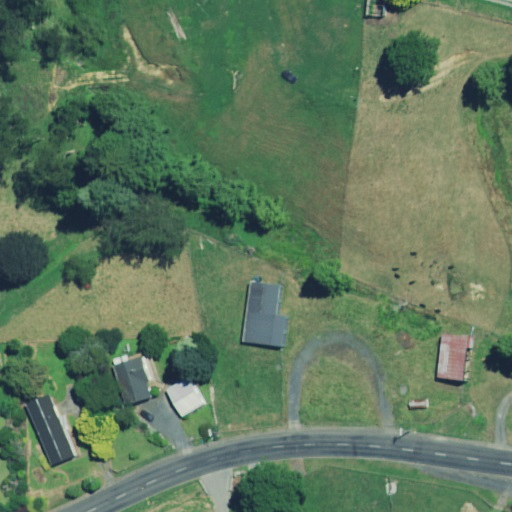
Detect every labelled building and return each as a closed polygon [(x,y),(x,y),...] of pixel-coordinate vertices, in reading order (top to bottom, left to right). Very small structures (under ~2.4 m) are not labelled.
[(286,287),(255,282),(247,342),(288,348),(291,318),(282,317),(286,287)] [(476,339),(446,335),(441,379),(471,382),(476,339)] [(129,357),(117,361),(114,362),(127,407),(156,398),(151,383),(157,381),(148,351),(129,357)] [(207,405),(192,379),(170,391),(185,417),(207,405)] [(81,457),(57,395),(31,405),(55,467),(81,457)]
